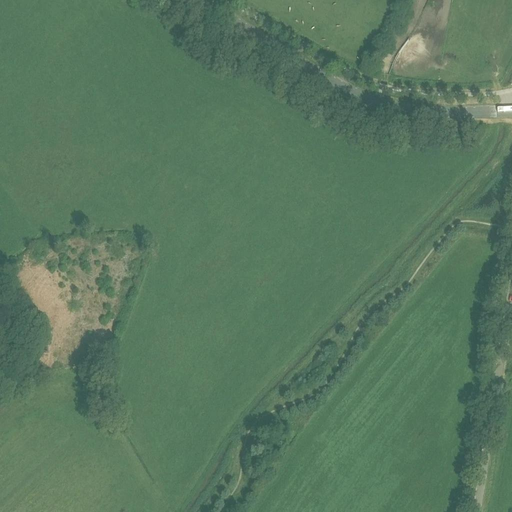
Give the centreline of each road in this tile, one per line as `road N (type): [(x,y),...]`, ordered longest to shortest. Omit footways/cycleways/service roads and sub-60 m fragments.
road 1 (tertiary): [(511,111),(448,113),(365,98),(202,0)]
road 2 (unclassified): [(476,511),(511,299)]
